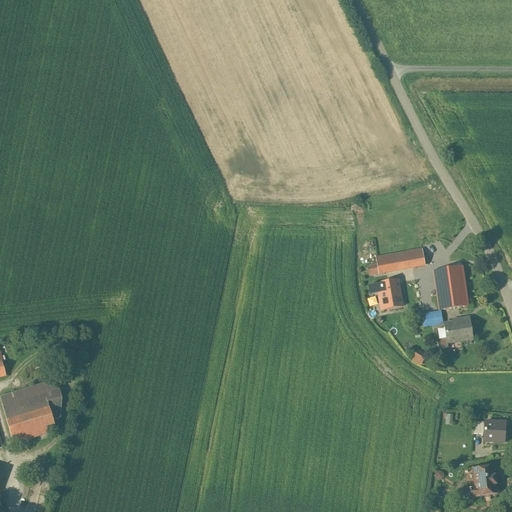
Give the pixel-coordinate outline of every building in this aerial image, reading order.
[(421,250),(376,258),(378,265),(379,273),(423,265),(421,250)] [(369,275),(379,273),(378,265),(367,267),(369,275)] [(433,272),(436,286),(463,282),(464,282),(463,281),(462,276),(463,276),(462,275),(461,268),(461,267),(460,267),(454,268),(453,268),(441,270),(440,270),(434,271),(433,271),(433,272)] [(396,280),(377,284),(381,310),(401,306),(396,280)] [(463,282),(436,286),(439,310),(467,306),(466,297),(465,290),(464,290),(464,288),(464,287),(463,282)] [(444,329),(435,330),(438,349),(448,347),(447,343),(472,339),(469,318),(458,319),(459,322),(443,324),(444,329)] [(417,350),(411,360),(420,366),(426,356),(417,350)] [(0,397),(0,400),(4,415),(47,402),(47,403),(62,399),(56,380),(0,397)] [(47,402),(4,415),(13,444),(55,431),(47,403),(47,402)] [(484,422),(474,422),(473,434),(483,434),(484,422)] [(505,423),(484,422),(483,441),(484,441),(484,439),(494,439),(494,442),(503,442),(503,443),(504,443),(505,423)] [(493,466),(472,469),(474,488),(476,496),(476,497),(497,494),(493,466)] [(476,496),(474,488),(459,490),(460,498),(476,496)]
